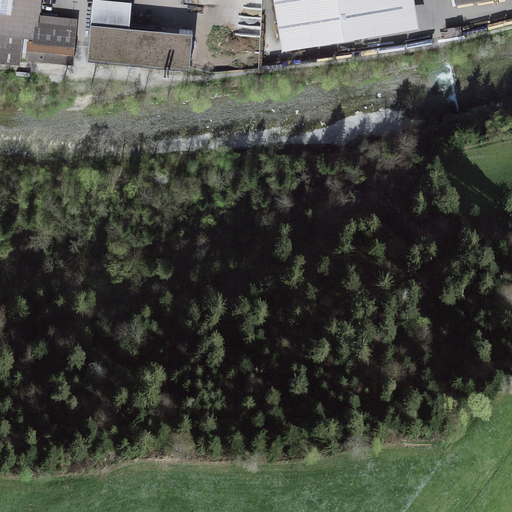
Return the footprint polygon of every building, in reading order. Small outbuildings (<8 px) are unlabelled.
[(37,21),(40,0),(0,0),(0,56),(20,58),(22,33),(32,34),(34,20),(37,21)] [(220,0),(220,11),(261,11),(260,0),(220,0)] [(404,14),(401,0),(274,0),(280,34),(404,14)] [(87,57),(189,66),(192,30),(129,24),(130,8),(92,4),(87,57)] [(34,22),(31,56),(71,60),(74,26),(34,22)]
